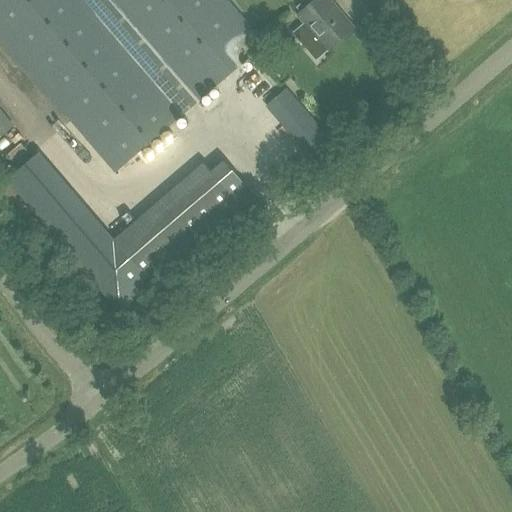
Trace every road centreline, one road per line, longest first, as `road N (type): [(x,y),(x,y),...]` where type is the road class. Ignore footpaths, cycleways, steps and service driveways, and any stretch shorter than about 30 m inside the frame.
road 1 (unclassified): [(99,399),(511,50)]
road 2 (unclassified): [(99,399),(0,275)]
road 3 (unclassified): [(0,474),(99,399)]
